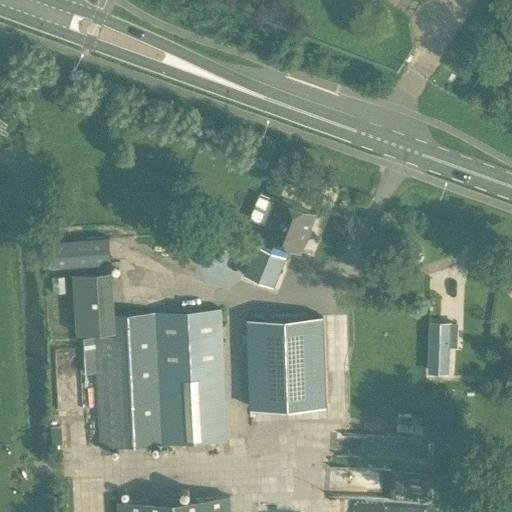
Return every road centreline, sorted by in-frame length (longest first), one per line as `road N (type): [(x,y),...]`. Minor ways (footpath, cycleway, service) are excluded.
road 1 (primary): [(37,9),(511,186)]
road 2 (track): [(243,511),(242,490),(335,416),(344,379),(346,261),(396,167)]
